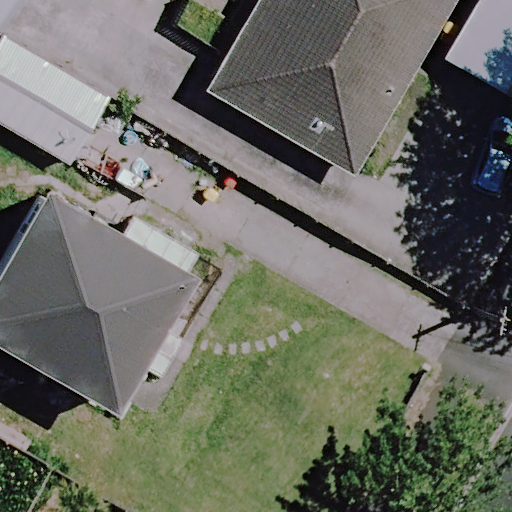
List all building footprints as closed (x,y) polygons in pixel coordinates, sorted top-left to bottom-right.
[(0,0),(0,31),(16,0),(0,0)] [(262,0),(203,106),(331,177),(431,0),(262,0)] [(511,0),(476,0),(438,66),(511,109),(511,0)] [(99,104),(0,42),(0,133),(58,170),(99,104)] [(166,295),(35,220),(0,281),(0,377),(90,429),(166,295)]
